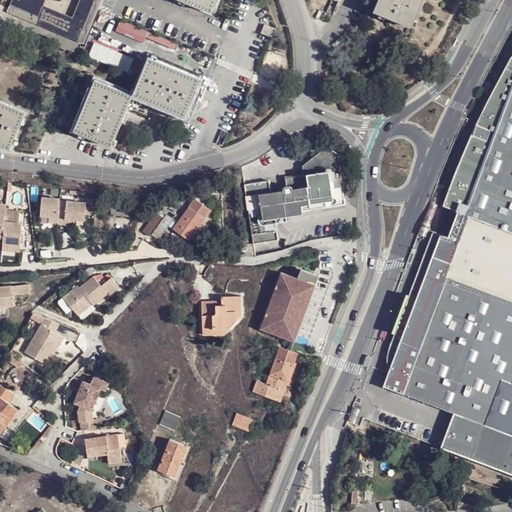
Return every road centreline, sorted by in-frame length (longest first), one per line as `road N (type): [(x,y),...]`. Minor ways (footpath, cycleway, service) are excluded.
road 1 (residential): [(301,98),(250,148),(198,169),(125,174),(0,157)]
road 2 (tertiary): [(376,234),(373,262),(273,511)]
road 3 (tertiary): [(310,448),(351,368),(421,186)]
road 4 (residential): [(35,458),(58,425),(61,380),(134,294),(183,259)]
road 5 (residential): [(183,259),(258,261),(376,234)]
road 6 (tertiary): [(431,157),(510,0)]
road 7 (tertiary): [(491,0),(451,74),(389,126)]
road 8 (residential): [(183,259),(37,266)]
